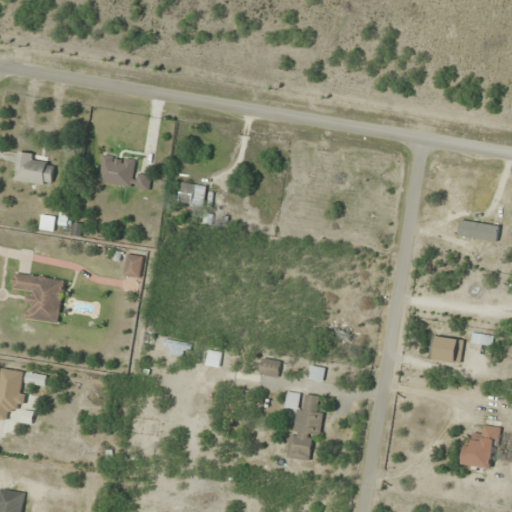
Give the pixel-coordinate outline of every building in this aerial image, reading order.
[(53,185),(55,166),(44,164),(45,155),(18,151),(14,180),(53,185)] [(135,158),(103,153),(99,182),(150,190),(153,172),(134,169),(135,158)] [(207,185),(183,181),(179,202),(203,206),(207,185)] [(474,189),(446,185),(441,220),(459,222),(460,214),(470,216),(474,189)] [(42,228),(52,229),(53,217),(44,216),(42,228)] [(144,255),(127,253),(124,275),(140,277),(144,255)] [(61,323),(67,278),(14,271),(12,290),(31,292),(28,319),(61,323)] [(472,344),(494,344),(494,333),(472,333),(472,344)] [(431,358),(462,361),(464,339),(433,336),(431,358)] [(220,367),(223,351),(209,349),(206,364),(220,367)] [(278,377),(281,361),(262,357),(260,374),(278,377)] [(324,381),(326,367),(310,365),(309,379),(324,381)] [(0,419),(10,421),(12,410),(21,412),(28,372),(0,367),(0,419)] [(288,457),(309,460),(312,434),(319,435),(324,396),(304,394),(304,393),(288,391),(286,408),(294,409),(288,457)] [(462,466),(495,471),(500,426),(479,423),(477,442),(466,440),(462,466)] [(139,452),(140,440),(128,438),(126,451),(139,452)] [(23,511),(26,492),(2,488),(0,503),(0,511),(23,511)]
